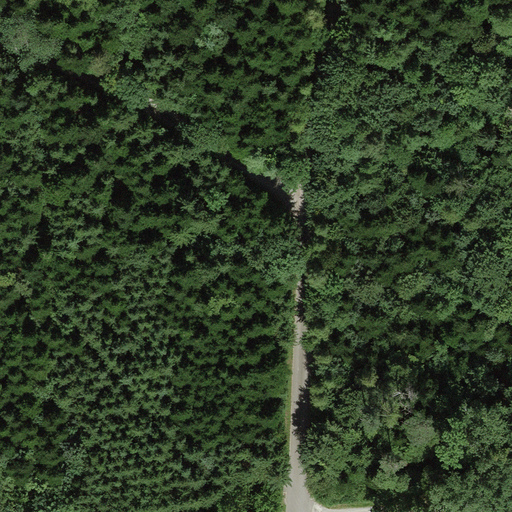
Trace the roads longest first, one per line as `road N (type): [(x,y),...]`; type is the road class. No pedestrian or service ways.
road 1 (unclassified): [(344,0),(311,143),(301,511)]
road 2 (track): [(309,211),(188,124),(0,39)]
